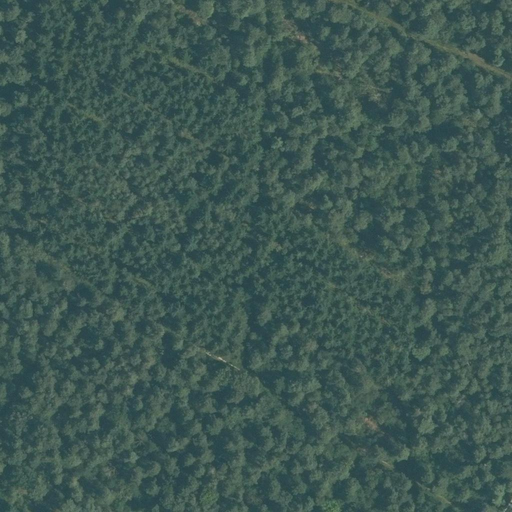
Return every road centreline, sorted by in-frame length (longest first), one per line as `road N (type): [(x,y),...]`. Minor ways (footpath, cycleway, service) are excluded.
road 1 (track): [(0,221),(467,511)]
road 2 (track): [(341,0),(511,78)]
